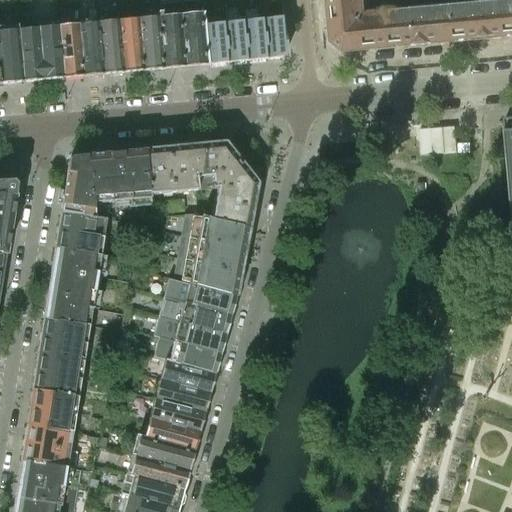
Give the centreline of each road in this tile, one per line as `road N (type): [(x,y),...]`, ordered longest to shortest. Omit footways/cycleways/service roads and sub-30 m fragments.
road 1 (residential): [(199,511),(305,102)]
road 2 (residential): [(48,126),(0,438)]
road 3 (residential): [(48,126),(305,102)]
road 4 (residential): [(305,102),(511,83)]
